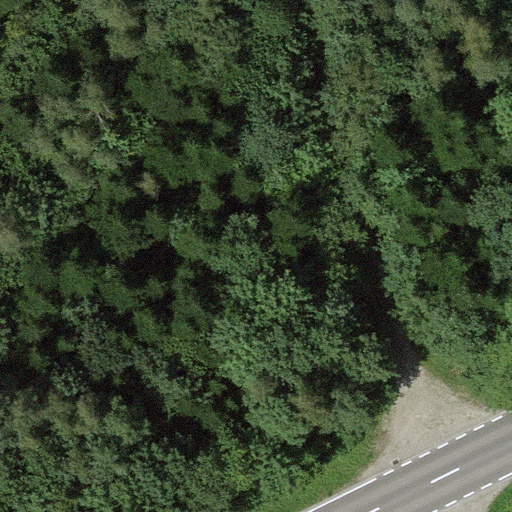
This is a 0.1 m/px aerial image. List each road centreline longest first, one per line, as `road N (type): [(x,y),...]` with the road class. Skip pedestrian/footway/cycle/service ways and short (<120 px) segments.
road 1 (track): [(446,489),(323,0)]
road 2 (tertiary): [(511,458),(401,511)]
